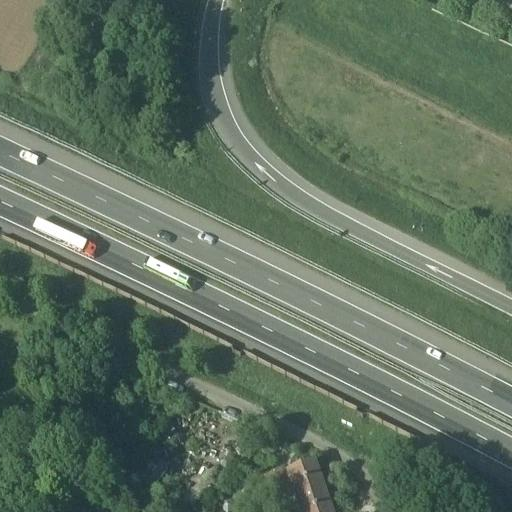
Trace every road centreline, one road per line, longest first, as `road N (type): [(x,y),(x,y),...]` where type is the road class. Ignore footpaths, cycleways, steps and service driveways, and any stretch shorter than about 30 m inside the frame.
road 1 (motorway): [(0,206),(511,458)]
road 2 (motorway): [(511,398),(0,148)]
road 3 (motorway): [(511,308),(337,221),(256,165),(217,103),(217,0)]
road 4 (unclassified): [(385,511),(373,485),(350,464),(0,294)]
